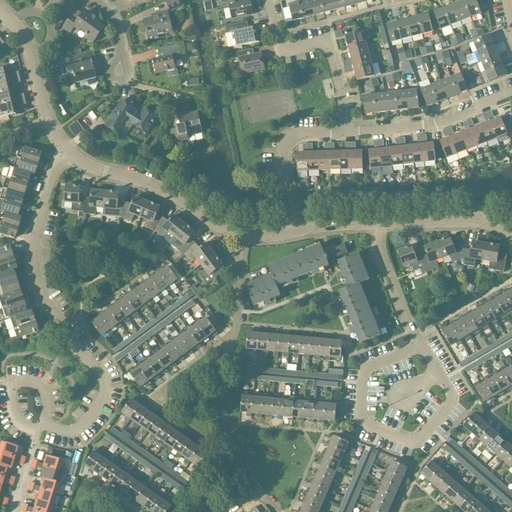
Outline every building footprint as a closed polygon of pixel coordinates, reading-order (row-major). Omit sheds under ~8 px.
[(180,0),(167,0),(166,1),(171,11),(183,5),(180,0)] [(234,0),(222,0),(224,9),(230,8),(232,19),(253,15),(249,0),(244,0),(235,2),(234,0)] [(303,19),(314,16),(309,0),(306,0),(299,2),(303,19)] [(309,0),(314,16),(324,13),(320,0),(309,0)] [(331,0),(320,0),(324,13),(335,11),(331,0)] [(345,8),(343,0),(331,0),(335,11),(345,8)] [(475,0),(466,0),(464,1),(471,18),(481,14),(475,0)] [(461,22),(471,18),(464,1),(454,5),(461,22)] [(213,9),(211,2),(204,3),(206,11),(213,9)] [(303,19),(299,2),(288,5),(293,22),(303,19)] [(451,26),(461,22),(454,5),(444,9),(451,26)] [(451,26),(444,9),(434,13),(441,30),(451,26)] [(161,17),(145,20),(148,37),(149,40),(159,37),(159,35),(172,32),(168,12),(160,14),(161,17)] [(71,17),(63,28),(70,33),(74,27),(86,36),(85,37),(93,43),(104,28),(97,22),(99,19),(91,14),(89,17),(84,13),(78,22),(71,17)] [(429,14),(418,17),(422,35),(433,32),(429,14)] [(422,35),(418,17),(407,20),(412,38),(422,35)] [(412,38),(407,20),(397,23),(402,40),(412,38)] [(338,37),(345,35),(341,21),(334,23),(338,37)] [(243,23),(226,26),(227,33),(231,33),(234,47),(259,42),(256,27),(244,29),(243,23)] [(402,40),(397,23),(386,25),(391,43),(402,40)] [(348,48),(366,43),(363,32),(345,36),(348,48)] [(473,42),(477,52),(494,45),(490,35),(473,42)] [(369,54),(366,43),(348,48),(351,59),(369,54)] [(481,62),(498,55),(494,45),(477,52),(481,62)] [(181,60),(180,54),(179,48),(165,51),(166,57),(153,60),(156,73),(165,71),(167,78),(179,76),(177,69),(175,69),(174,62),(181,60)] [(226,55),(224,48),(216,50),(217,57),(226,55)] [(71,63),(66,65),(68,74),(74,73),(75,76),(77,83),(87,80),(89,85),(97,83),(95,78),(97,78),(94,67),(97,66),(94,51),(69,57),(71,63)] [(243,51),(231,54),(233,60),(240,58),(243,74),(264,69),(261,54),(244,57),(243,51)] [(372,65),(369,54),(351,59),(354,70),(372,65)] [(485,72),(502,65),(498,55),(481,62),(485,72)] [(372,65),(354,70),(357,81),(375,77),(381,75),(378,64),(372,65)] [(502,65),(485,72),(489,83),(506,76),(502,65)] [(0,70),(0,81),(7,80),(8,82),(13,81),(12,79),(22,77),(21,72),(11,74),(12,77),(7,78),(5,69),(0,70)] [(461,74),(451,78),(458,95),(468,91),(461,74)] [(441,82),(448,99),(458,95),(451,78),(441,82)] [(9,89),(8,82),(7,80),(0,81),(0,93),(10,91),(10,93),(15,92),(14,88),(9,89)] [(428,80),(418,84),(420,90),(421,91),(424,99),(427,107),(437,103),(431,86),(428,80)] [(431,86),(437,103),(448,99),(441,82),(431,86)] [(417,90),(406,92),(408,110),(419,109),(418,101),(424,99),(421,91),(417,92),(417,90)] [(17,101),(27,99),(26,94),(16,96),(17,99),(12,100),(10,93),(10,91),(0,93),(0,105),(12,103),(13,104),(18,103),(17,101)] [(408,110),(406,92),(395,93),(397,111),(408,110)] [(397,111),(395,93),(385,94),(387,112),(397,111)] [(387,112),(385,94),(374,95),(376,114),(387,112)] [(365,115),(376,114),(374,95),(363,97),(365,115)] [(122,101),(106,126),(124,138),(133,125),(147,134),(158,118),(144,109),(140,115),(135,111),(136,110),(122,101)] [(12,103),(0,105),(0,117),(15,114),(15,116),(21,114),(20,110),(14,111),(13,104),(12,103)] [(64,103),(61,105),(68,115),(71,113),(64,103)] [(178,129),(170,130),(175,150),(183,148),(181,141),(189,140),(188,137),(203,133),(198,113),(178,118),(180,126),(177,126),(178,129)] [(511,113),(503,117),(506,124),(511,122),(511,113)] [(501,118),(490,122),(497,139),(507,134),(505,128),(504,125),(501,118)] [(497,139),(490,122),(480,126),(487,143),(497,139)] [(480,126),(470,130),(477,147),(487,143),(480,126)] [(460,134),(467,151),(477,147),(470,130),(460,134)] [(457,155),(467,151),(460,134),(450,138),(457,155)] [(449,164),(459,160),(457,155),(450,138),(440,142),(446,159),(449,164)] [(434,143),(422,145),(425,163),(436,162),(434,143)] [(414,164),(425,163),(422,145),(412,146),(414,164)] [(403,165),(414,164),(412,146),(401,147),(403,165)] [(19,147),(16,158),(36,164),(37,162),(40,153),(19,147)] [(392,167),(403,165),(401,147),(390,149),(392,167)] [(382,168),(392,167),(390,149),(380,150),(382,168)] [(382,168),(380,150),(368,151),(371,169),(382,168)] [(362,151),(351,152),(352,170),(363,170),(362,151)] [(319,153),(319,171),(330,171),(329,152),(319,153)] [(330,171),(341,170),(340,152),(329,152),(330,171)] [(341,170),(352,170),(351,152),(340,152),(341,170)] [(308,171),(308,153),(297,154),(297,172),(308,171)] [(308,171),(319,171),(319,153),(308,153),(308,171)] [(36,164),(16,158),(13,168),(9,167),(33,175),(36,167),(42,168),(44,164),(37,162),(36,164)] [(26,185),(27,182),(29,174),(33,175),(9,167),(5,178),(26,185)] [(26,185),(5,178),(2,189),(23,195),(25,187),(32,189),(32,186),(33,184),(27,182),(26,185)] [(83,214),(85,196),(79,196),(80,188),(67,186),(65,202),(72,203),(71,211),(84,212),(83,214)] [(57,187),(54,197),(60,199),(64,189),(57,187)] [(2,189),(0,195),(0,199),(20,206),(20,204),(23,195),(2,189)] [(104,208),(105,192),(92,191),(91,199),(85,198),(86,196),(85,196),(83,214),(96,215),(97,207),(104,208)] [(119,194),(105,192),(104,208),(111,209),(110,217),(121,218),(125,202),(118,202),(119,194)] [(141,218),(147,203),(135,197),(132,205),(125,202),(121,218),(132,222),(135,215),(141,218)] [(20,206),(0,199),(0,211),(20,218),(20,217),(16,216),(19,208),(25,210),(26,208),(26,206),(20,204),(20,206)] [(160,208),(147,203),(141,218),(148,220),(145,228),(155,232),(163,218),(156,215),(160,208)] [(0,223),(17,228),(17,226),(20,218),(0,211),(0,223)] [(169,233),(174,237),(184,224),(174,216),(169,223),(163,218),(155,232),(164,239),(169,233)] [(16,231),(22,233),(24,228),(17,226),(17,228),(0,223),(0,235),(13,239),(16,231)] [(184,224),(174,237),(170,242),(176,246),(175,248),(184,255),(195,243),(190,239),(195,233),(184,224)] [(450,238),(437,243),(443,258),(449,256),(452,263),(463,260),(463,265),(461,243),(452,246),(450,238)] [(483,261),(486,245),(473,242),(471,250),(462,249),(462,243),(461,243),(463,265),(475,267),(476,259),(483,261)] [(195,243),(184,255),(191,264),(197,259),(201,265),(214,255),(206,244),(200,249),(195,243)] [(443,258),(437,243),(425,248),(427,255),(422,257),(420,252),(427,272),(439,268),(436,261),(443,258)] [(272,276),(246,286),(254,307),(265,302),(266,306),(271,304),(270,300),(281,296),(277,287),(287,283),(289,286),(294,284),(292,281),(313,272),(315,276),(320,274),(318,270),(329,266),(326,259),(336,256),(333,249),(336,248),(335,245),(323,250),(321,245),(268,266),(272,276)] [(337,258),(348,254),(344,245),(336,248),(333,249),(336,256),(337,258)] [(499,247),(486,245),(483,261),(490,262),(489,270),(501,272),(503,256),(498,255),(499,247)] [(0,262),(12,258),(11,256),(8,247),(0,250),(0,262)] [(422,274),(427,272),(420,252),(414,254),(411,247),(399,251),(404,267),(411,264),(414,272),(420,270),(422,274)] [(12,258),(0,262),(0,274),(15,269),(13,260),(19,258),(17,254),(11,256),(12,258)] [(359,254),(338,262),(342,273),(339,274),(341,279),(345,278),(349,288),(339,292),(344,302),(340,304),(342,309),(346,308),(354,328),(350,330),(353,335),(356,334),(360,344),(381,336),(360,284),(369,280),(359,254)] [(222,266),(214,255),(201,265),(206,270),(199,275),(206,285),(219,275),(216,271),(222,266)] [(157,271),(159,273),(169,287),(169,286),(173,283),(176,287),(180,283),(168,267),(163,270),(161,268),(157,271)] [(0,285),(15,281),(15,279),(12,270),(16,269),(15,269),(0,274),(0,285)] [(159,273),(155,277),(153,274),(148,277),(150,280),(151,279),(160,293),(161,293),(165,289),(167,293),(171,290),(169,286),(169,287),(159,273)] [(21,276),(15,279),(15,281),(0,285),(0,297),(19,291),(16,283),(22,281),(21,276)] [(140,283),(142,286),(152,299),(157,296),(159,299),(163,296),(161,293),(160,293),(151,279),(150,280),(146,283),(144,280),(140,283)] [(466,291),(472,293),(474,287),(469,285),(466,291)] [(142,286),(138,289),(136,286),(132,289),(134,292),(144,305),(148,302),(151,305),(155,302),(152,299),(142,286)] [(200,287),(193,292),(195,295),(197,297),(204,292),(200,287)] [(191,289),(186,292),(188,294),(191,298),(195,295),(193,292),(191,289)] [(224,289),(215,296),(220,302),(228,295),(224,289)] [(511,306),(511,290),(509,292),(508,289),(503,292),(505,294),(511,306)] [(22,302),(22,300),(19,291),(0,297),(0,303),(2,309),(22,302)] [(123,296),(125,298),(126,298),(135,311),(136,311),(140,308),(142,311),(146,308),(144,305),(134,292),(130,295),(128,292),(123,296)] [(180,301),(182,304),(191,298),(188,294),(183,298),(180,301)] [(504,314),(505,314),(509,311),(511,315),(511,314),(511,306),(505,294),(500,297),(499,294),(494,297),(496,300),(504,314)] [(28,298),(22,300),(22,302),(2,309),(5,320),(30,311),(26,312),(23,304),(29,302),(28,298)] [(126,298),(125,298),(121,301),(119,299),(115,302),(117,304),(127,318),(127,317),(132,314),(134,318),(138,314),(136,311),(135,311),(126,298)] [(496,319),(500,316),(502,320),(507,317),(505,314),(504,314),(496,300),(491,302),(490,300),(485,302),(487,305),(496,319)] [(171,307),(174,310),(182,304),(180,301),(171,307)] [(192,301),(184,307),(186,311),(195,304),(192,301)] [(107,308),(109,311),(119,324),(123,321),(126,324),(130,321),(127,317),(127,318),(117,304),(113,308),(111,305),(107,308)] [(476,308),(478,310),(487,325),(487,324),(491,322),(493,325),(498,323),(496,319),(487,305),(482,308),(481,305),(476,308)] [(171,307),(163,313),(166,317),(174,310),(171,307)] [(184,307),(175,313),(178,317),(186,311),(184,307)] [(478,310),(473,313),(472,310),(467,313),(469,316),(478,330),(482,327),(484,330),(489,328),(487,324),(487,325),(478,310)] [(9,319),(13,329),(33,322),(33,320),(30,311),(5,320),(6,320),(9,319)] [(110,330),(111,330),(115,327),(117,330),(121,327),(119,324),(109,311),(105,314),(103,311),(98,314),(100,317),(101,317),(110,330)] [(166,317),(163,313),(155,319),(157,323),(166,317)] [(167,319),(170,323),(178,317),(175,313),(167,319)] [(463,316),(458,318),(460,321),(469,335),(473,332),(475,336),(480,333),(478,330),(469,316),(464,318),(463,316)] [(113,333),(111,330),(110,330),(101,317),(100,317),(96,320),(94,317),(90,320),(102,336),(107,333),(109,336),(113,333)] [(33,322),(13,329),(16,340),(37,333),(34,324),(40,322),(39,318),(33,320),(33,322)] [(207,338),(211,335),(213,337),(218,334),(206,318),(201,322),(199,318),(195,322),(197,325),(207,338)] [(157,323),(155,319),(146,325),(149,329),(157,323)] [(170,323),(167,319),(159,326),(161,329),(170,323)] [(460,340),(464,338),(467,341),(471,338),(469,335),(460,321),(456,324),(454,321),(449,323),(451,326),(460,340)] [(149,329),(146,325),(138,332),(141,335),(149,329)] [(209,340),(207,338),(197,325),(193,328),(190,325),(186,328),(189,331),(199,344),(203,341),(205,343),(209,340)] [(161,329),(159,326),(150,332),(153,335),(161,329)] [(462,344),(460,340),(451,326),(447,329),(445,326),(440,329),(451,346),(456,343),(458,346),(462,344)] [(259,334),(254,333),(254,330),(249,330),(247,350),(253,350),(252,354),(257,355),(258,351),(257,351),(259,334)] [(190,350),(191,350),(195,347),(197,350),(201,347),(199,344),(189,331),(184,334),(182,331),(178,334),(180,337),(190,350)] [(257,351),(258,351),(263,351),(263,355),(268,356),(268,351),(269,335),(264,334),(264,331),(259,331),(259,334),(257,351)] [(141,335),(138,332),(130,338),(132,341),(141,335)] [(153,335),(150,332),(142,338),(145,342),(153,335)] [(268,351),(273,352),(273,356),(278,356),(278,352),(280,336),(279,336),(274,335),(275,332),(269,332),(269,335),(268,351)] [(278,352),(284,353),(283,357),(288,357),(289,353),(290,337),(285,336),(285,333),(280,333),(279,336),(280,336),(278,352)] [(289,353),(294,354),(294,358),(299,358),(299,354),(301,338),(300,338),(295,337),(295,334),(290,334),(290,337),(289,353)] [(299,354),(304,355),(304,359),(309,359),(310,355),(309,355),(311,339),(305,338),(306,335),(301,335),(300,338),(301,338),(299,354)] [(309,355),(310,355),(315,356),(314,360),(320,360),(320,356),(321,340),(316,339),(316,336),(311,336),(311,339),(309,355)] [(506,336),(497,341),(499,345),(508,340),(506,336)] [(180,337),(176,340),(174,337),(170,340),(172,343),(182,357),(182,356),(186,353),(188,356),(193,353),(191,350),(190,350),(180,337)] [(320,356),(325,357),(325,361),(330,361),(330,357),(332,341),(331,341),(326,340),(326,337),(321,337),(321,340),(320,356)] [(132,341),(130,338),(121,344),(124,348),(132,341)] [(145,342),(142,338),(134,344),(136,348),(145,342)] [(332,338),(331,341),(332,341),(330,357),(335,358),(335,362),(340,362),(342,342),(336,341),(337,338),(332,338)] [(490,350),(499,345),(497,341),(488,347),(490,350)] [(174,363),(178,359),(180,362),(184,359),(182,356),(182,357),(172,343),(168,347),(165,343),(161,346),(164,350),(164,349),(174,363)] [(502,352),(511,347),(509,343),(500,348),(502,352)] [(115,354),(124,348),(121,344),(113,350),(115,354)] [(136,348),(134,344),(125,350),(128,354),(136,348)] [(481,356),(490,350),(488,347),(479,352),(481,356)] [(494,357),(502,352),(500,348),(491,353),(494,357)] [(165,369),(166,369),(170,366),(172,368),(176,365),(174,363),(164,349),(164,350),(159,353),(157,350),(153,353),(155,356),(165,369)] [(128,354),(125,350),(117,356),(120,360),(128,354)] [(472,361),(481,356),(479,352),(470,357),(472,361)] [(485,363),(494,357),(491,353),(482,359),(485,363)] [(168,371),(166,369),(165,369),(155,356),(151,359),(149,356),(144,359),(147,362),(157,375),(161,372),(163,375),(168,371)] [(463,366),(472,361),(470,357),(461,363),(461,364),(463,366)] [(482,359),(473,364),(476,368),(485,363),(482,359)] [(149,381),(153,378),(155,381),(159,378),(157,375),(147,362),(143,365),(140,362),(136,365),(139,368),(149,381)] [(476,368),(473,364),(465,369),(467,373),(476,368)] [(500,369),(503,372),(511,387),(511,386),(511,367),(507,370),(505,366),(500,369)] [(151,384),(149,381),(139,368),(134,371),(132,368),(128,371),(140,388),(145,384),(147,387),(151,384)] [(492,374),(494,378),(502,392),(507,389),(509,392),(511,389),(511,387),(511,386),(511,387),(503,372),(498,375),(496,372),(492,374)] [(493,397),(498,394),(500,397),(504,395),(502,392),(494,378),(489,380),(487,377),(483,380),(485,383),(493,397)] [(313,390),(314,381),(307,380),(306,385),(306,389),(313,390)] [(495,400),(493,397),(485,383),(480,386),(478,382),(474,385),(484,403),(489,400),(491,403),(495,400)] [(253,397),(248,397),(248,393),(243,392),(241,413),(247,413),(246,417),(252,417),(252,414),(253,397)] [(253,393),(253,397),(252,414),(257,414),(257,418),(262,418),(262,415),(264,398),(263,398),(258,398),(258,394),(253,393)] [(274,399),(268,399),(269,395),(264,394),(263,398),(264,398),(262,415),(267,415),(267,419),(272,419),(273,416),(272,416),(274,399)] [(284,400),(279,400),(279,396),(274,395),(274,399),(272,416),(273,416),(278,416),(277,420),(283,420),(283,417),(284,400)] [(284,396),(284,400),(283,417),(288,417),(288,421),(293,421),(293,418),(295,401),(294,401),(289,401),(290,397),(284,396)] [(140,406),(136,403),(138,400),(133,397),(122,413),(127,417),(124,420),(129,423),(131,420),(140,406)] [(295,397),(294,401),(295,401),(293,418),(299,418),(298,422),(303,422),(304,419),(303,419),(305,402),(300,402),(300,398),(295,397)] [(305,398),(305,402),(303,419),(304,419),(309,419),(309,423),(314,423),(314,420),(315,403),(310,403),(310,399),(305,398)] [(326,404),(325,404),(320,404),(321,400),(315,399),(315,403),(314,420),(319,420),(319,424),(324,424),(324,421),(326,404)] [(326,400),(325,404),(326,404),(324,421),(330,421),(329,425),(334,425),(336,405),(331,405),(331,401),(326,400)] [(131,420),(135,423),(133,426),(137,429),(139,426),(149,412),(144,409),(146,406),(142,403),(140,406),(131,420)] [(139,426),(144,429),(141,432),(146,435),(148,432),(157,418),(153,415),(155,412),(151,409),(149,412),(139,426)] [(482,421),(478,417),(480,415),(476,411),(463,426),(468,430),(465,433),(469,437),(472,434),(471,433),(482,421)] [(148,432),(152,435),(150,438),(154,441),(156,438),(166,424),(161,421),(163,418),(159,415),(157,418),(148,432)] [(477,444),(479,441),(479,440),(490,428),(486,424),(488,422),(484,418),(482,421),(471,433),(472,434),(476,437),(473,440),(477,444)] [(163,447),(165,444),(174,430),(170,427),(172,424),(167,421),(166,424),(156,438),(161,441),(158,444),(163,447)] [(485,450),(487,447),(498,435),(494,431),(496,429),(492,425),(490,428),(479,440),(479,441),(483,444),(481,447),(485,450)] [(176,427),(174,430),(165,444),(169,447),(167,450),(171,453),(173,450),(183,436),(178,433),(180,430),(176,427)] [(109,432),(118,438),(121,434),(112,428),(109,432)] [(487,447),(491,451),(489,454),(492,457),(495,454),(506,442),(506,441),(502,438),(504,436),(500,432),(498,435),(487,447)] [(191,442),(187,439),(189,436),(184,433),(183,436),(173,450),(178,453),(175,456),(180,459),(182,456),(191,442)] [(113,444),(116,440),(108,434),(105,438),(113,444)] [(127,444),(129,440),(121,434),(118,438),(127,444)] [(344,453),(345,453),(347,448),(350,450),(352,445),(334,437),(331,442),(328,441),(326,445),(329,447),(329,446),(344,453)] [(188,465),(190,462),(200,448),(199,448),(195,445),(197,442),(193,439),(191,442),(182,456),(186,459),(184,462),(184,463),(188,465)] [(495,454),(499,458),(496,461),(500,464),(503,461),(511,450),(511,446),(510,445),(511,442),(508,439),(506,441),(506,442),(495,454)] [(122,450),(124,446),(116,440),(113,444),(122,450)] [(135,450),(138,446),(129,440),(127,444),(135,450)] [(449,443),(457,450),(460,447),(452,440),(449,443)] [(1,442),(0,445),(0,454),(14,458),(13,461),(19,463),(21,458),(14,456),(17,448),(1,442)] [(201,445),(199,448),(200,448),(190,462),(195,465),(192,468),(197,471),(208,454),(204,451),(206,448),(201,445)] [(452,455),(454,452),(447,445),(444,449),(452,455)] [(130,456),(133,452),(124,446),(122,450),(130,456)] [(144,456),(146,452),(138,446),(135,450),(144,456)] [(340,463),(341,462),(343,458),(346,459),(348,454),(345,453),(344,453),(329,446),(329,447),(327,452),(324,450),(322,455),(325,456),(340,463)] [(465,457),(468,454),(460,447),(457,450),(465,457)] [(103,458),(99,455),(101,452),(97,449),(85,465),(90,469),(88,472),(92,475),(94,472),(103,458)] [(361,460),(365,462),(369,452),(365,450),(361,460)] [(508,471),(511,468),(510,468),(511,466),(511,450),(503,461),(507,465),(504,468),(508,471)] [(139,462),(141,458),(133,452),(130,456),(139,462)] [(152,462),(155,458),(146,452),(144,456),(152,462)] [(459,462),(462,459),(454,452),(452,455),(459,462)] [(372,453),(368,463),(372,465),(376,455),(372,453)] [(14,458),(0,454),(0,465),(10,469),(13,461),(14,458)] [(473,464),(476,461),(468,454),(465,457),(473,464)] [(100,481),(102,478),(112,464),(107,461),(110,458),(105,455),(103,458),(94,472),(98,475),(96,478),(100,481)] [(42,467),(58,472),(62,461),(45,456),(43,465),(42,467)] [(344,464),(341,462),(340,463),(325,456),(323,461),(320,460),(318,465),(321,466),(336,472),(338,467),(342,469),(344,464)] [(147,468),(150,464),(141,458),(139,462),(147,468)] [(161,468),(163,464),(155,458),(152,462),(161,468)] [(440,469),(436,465),(439,462),(435,459),(421,474),(425,478),(423,481),(427,484),(429,482),(429,481),(440,469)] [(467,469),(470,466),(462,459),(459,462),(467,469)] [(361,471),(365,462),(361,460),(357,469),(361,471)] [(102,478),(107,481),(105,484),(109,487),(111,484),(120,470),(116,467),(118,464),(114,461),(112,464),(102,478)] [(480,471),(483,468),(476,461),(473,464),(480,471)] [(403,478),(405,473),(408,475),(410,470),(392,462),(390,467),(386,466),(384,470),(388,472),(403,478)] [(55,483),(58,472),(42,467),(43,465),(36,463),(35,468),(41,470),(39,478),(59,484),(55,483)] [(368,475),(372,465),(368,463),(363,473),(368,475)] [(156,474),(158,470),(150,464),(147,468),(156,474)] [(169,474),(172,470),(163,464),(161,468),(169,474)] [(0,465),(0,477),(3,479),(3,481),(9,483),(10,478),(4,476),(7,468),(10,469),(0,465)] [(340,473),(336,472),(321,466),(319,471),(316,469),(314,474),(317,475),(332,482),(332,481),(334,477),(338,478),(340,473)] [(435,491),(437,489),(437,488),(448,476),(444,472),(446,469),(443,466),(440,469),(429,481),(429,482),(433,485),(431,488),(435,491)] [(475,476),(478,473),(470,466),(467,469),(475,476)] [(129,476),(124,473),(127,470),(122,467),(120,470),(111,484),(115,487),(113,490),(117,493),(119,490),(129,476)] [(488,478),(491,474),(483,468),(480,471),(488,478)] [(357,481),(361,471),(357,469),(353,479),(357,481)] [(164,480),(167,476),(158,470),(156,474),(164,480)] [(178,480),(180,476),(172,470),(169,474),(178,480)] [(399,488),(401,483),(404,484),(406,479),(403,478),(388,472),(386,477),(382,475),(380,480),(384,482),(384,481),(399,488)] [(131,473),(129,476),(119,490),(124,493),(122,496),(126,499),(128,496),(137,482),(133,479),(135,476),(131,473)] [(363,484),(368,475),(363,473),(359,482),(363,484)] [(443,498),(445,495),(456,483),(456,482),(452,479),(454,476),(450,473),(448,476),(437,488),(437,489),(441,492),(439,494),(443,498)] [(483,483),(486,480),(478,473),(475,476),(483,483)] [(496,485),(499,481),(491,474),(488,478),(496,485)] [(328,491),(330,486),(334,488),(336,483),(332,481),(332,482),(317,475),(315,480),(312,479),(310,484),(313,485),(328,491)] [(167,476),(164,480),(173,486),(175,482),(167,476)] [(180,476),(178,480),(186,486),(188,482),(180,476)] [(42,479),(40,488),(39,490),(55,495),(59,484),(39,478),(42,479)] [(139,479),(137,482),(128,496),(132,499),(130,502),(134,505),(136,502),(146,488),(141,485),(144,482),(139,479)] [(353,490),(357,481),(353,479),(348,488),(353,490)] [(464,490),(463,489),(459,486),(462,483),(458,479),(456,482),(456,483),(445,495),(449,499),(447,501),(451,505),(453,502),(464,490)] [(491,490),(494,486),(486,480),(483,483),(491,490)] [(395,497),(397,492),(400,494),(402,489),(399,488),(384,481),(384,482),(382,486),(378,485),(376,489),(380,491),(395,497)] [(504,492),(507,488),(499,481),(496,485),(504,492)] [(184,488),(175,482),(173,486),(181,492),(184,488)] [(359,494),(363,484),(359,482),(355,492),(359,494)] [(143,511),(145,508),(154,494),(150,491),(152,488),(148,485),(146,488),(136,502),(141,505),(139,508),(143,511)] [(324,501),(326,496),(330,497),(332,493),(328,491),(313,485),(311,490),(308,488),(306,493),(309,495),(309,494),(324,501)] [(39,490),(40,488),(34,486),(32,490),(38,492),(36,500),(52,506),(55,495),(39,490)] [(453,502),(457,506),(455,508),(459,511),(461,509),(460,509),(471,496),(467,493),(470,490),(466,486),(463,489),(464,490),(453,502)] [(498,497),(501,493),(494,486),(491,490),(498,497)] [(349,500),(353,490),(348,488),(344,498),(349,500)] [(154,511),(163,500),(158,497),(161,494),(156,491),(154,494),(145,508),(149,511),(148,511),(154,511)] [(391,507),(393,502),(396,503),(398,498),(395,497),(380,491),(377,496),(374,494),(372,499),(375,501),(376,500),(391,507)] [(355,503),(359,494),(355,492),(351,501),(355,503)] [(471,511),(479,503),(475,500),(478,497),(474,493),(471,496),(460,509),(461,509),(464,511),(471,511)] [(506,504),(509,500),(501,493),(498,497),(506,504)] [(320,510),(322,505),(326,507),(328,502),(324,501),(309,494),(309,495),(307,499),(304,498),(301,503),(305,504),(320,510)] [(165,497),(163,500),(154,511),(167,511),(172,506),(167,503),(169,500),(165,497)] [(344,509),(349,500),(344,498),(340,508),(344,509)] [(32,511),(35,511),(50,511),(52,506),(36,500),(33,509),(32,511)] [(376,511),(388,511),(389,511),(390,511),(392,511),(394,508),(391,507),(376,500),(375,501),(373,505),(370,504),(368,509),(371,510),(376,511)] [(482,500),(479,503),(471,511),(485,511),(487,510),(483,506),(486,503),(482,500)] [(349,511),(351,511),(355,503),(351,501),(347,511),(349,511)]
